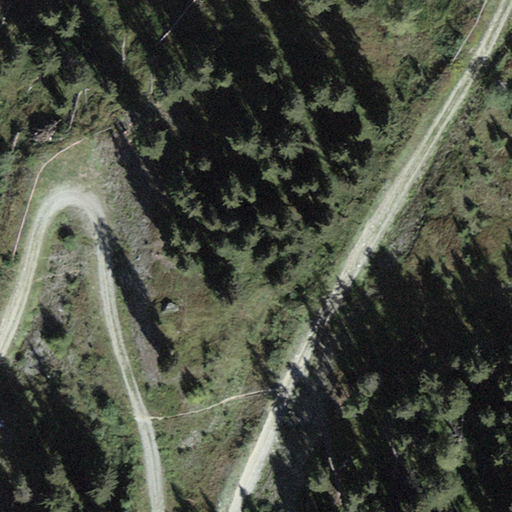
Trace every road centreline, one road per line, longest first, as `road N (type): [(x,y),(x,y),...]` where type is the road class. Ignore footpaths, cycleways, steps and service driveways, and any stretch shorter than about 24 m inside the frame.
road 1 (track): [(159,511),(93,207),(73,195),(49,204),(0,345)]
road 2 (track): [(509,0),(288,389)]
road 3 (track): [(288,389),(236,511)]
